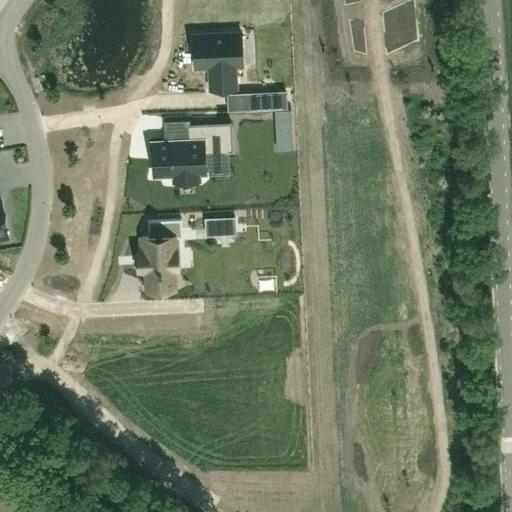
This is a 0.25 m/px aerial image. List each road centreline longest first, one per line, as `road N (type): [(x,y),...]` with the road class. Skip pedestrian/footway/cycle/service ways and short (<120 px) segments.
road 1 (unclassified): [(511,477),(489,0)]
road 2 (residential): [(0,66),(26,101),(40,192),(34,241),(0,317)]
road 3 (unclassified): [(143,511),(0,408)]
